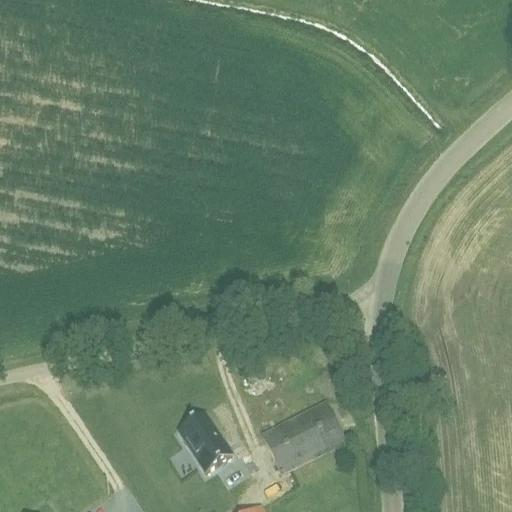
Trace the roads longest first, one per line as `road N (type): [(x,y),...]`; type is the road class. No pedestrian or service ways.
road 1 (unclassified): [(0,383),(376,297)]
road 2 (unclassified): [(376,297),(400,231),(436,174),(511,108)]
road 3 (unclassified): [(390,511),(376,297)]
